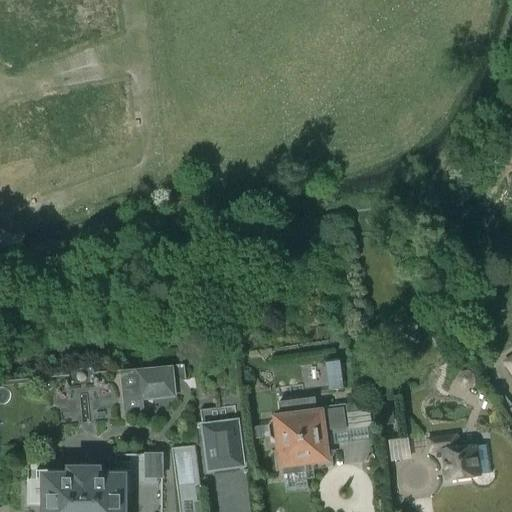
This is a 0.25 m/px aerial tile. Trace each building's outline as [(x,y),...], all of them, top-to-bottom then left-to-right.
[(345,360),(330,360),(331,389),(347,388),(345,360)] [(136,373),(139,403),(177,399),(174,369),(136,373)] [(446,391),(467,398),(474,377),(453,369),(446,391)] [(376,406),(379,427),(395,424),(392,403),(376,406)] [(233,407),(200,411),(207,477),(241,473),(233,407)] [(347,433),(348,432),(345,407),(317,410),(318,415),(277,420),(277,421),(272,421),(268,427),(269,439),(274,442),(280,442),(283,472),(282,472),(284,492),(307,489),(305,470),(304,470),(303,463),(325,460),(324,446),(348,443),(347,433)] [(428,440),(429,452),(443,451),(447,480),(489,476),(487,449),(475,451),(456,453),(454,437),(428,440)] [(149,454),(148,476),(164,476),(164,455),(149,454)] [(123,511),(123,471),(96,471),(95,469),(93,468),(92,467),(90,467),(88,466),(86,465),(84,465),(82,465),(81,466),(78,467),(76,468),(75,469),(73,470),(72,471),(45,471),(44,511),(123,511)]
